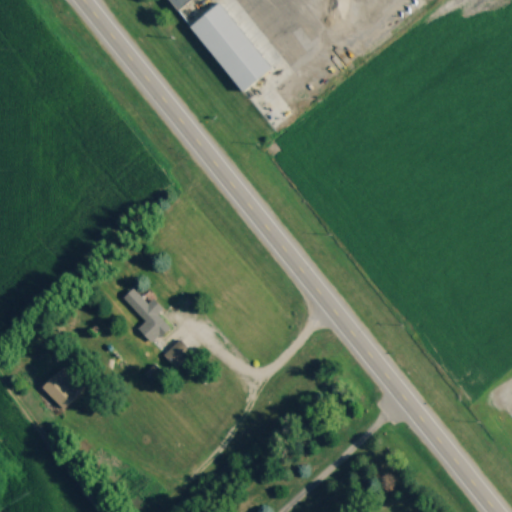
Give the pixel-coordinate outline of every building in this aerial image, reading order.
[(170,0),(179,11),(192,0),(170,0)] [(223,3),(193,25),(242,92),(273,69),(223,3)] [(148,303),(134,288),(124,297),(146,321),(139,328),(152,342),(169,327),(157,313),(163,308),(154,298),(148,303)] [(164,354),(176,368),(193,351),(180,338),(164,354)] [(65,409),(87,388),(65,366),(43,388),(65,409)]
